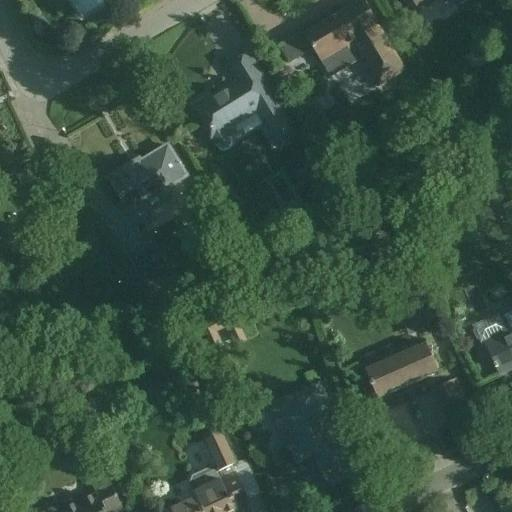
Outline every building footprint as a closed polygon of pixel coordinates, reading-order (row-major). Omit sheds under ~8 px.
[(383,85),(409,69),(367,0),(360,0),(305,33),(324,64),(358,44),(383,85)] [(473,0),(411,0),(419,12),(439,0),(454,0),(459,8),(473,0)] [(278,147),(301,133),(251,51),(224,67),(233,83),(195,106),(217,142),(259,116),(278,147)] [(129,212),(186,178),(165,144),(108,178),(129,212)] [(162,246),(141,261),(164,293),(185,278),(162,246)] [(501,379),(511,373),(511,308),(476,324),(501,379)] [(380,400),(442,372),(429,344),(367,371),(380,400)] [(324,476),(355,463),(321,382),(270,403),(297,466),(317,458),(324,476)] [(169,511),(237,511),(239,511),(222,476),(165,503),(169,511)] [(511,511),(503,481),(479,487),(485,511),(511,511)] [(124,511),(113,487),(56,511),(124,511)]
